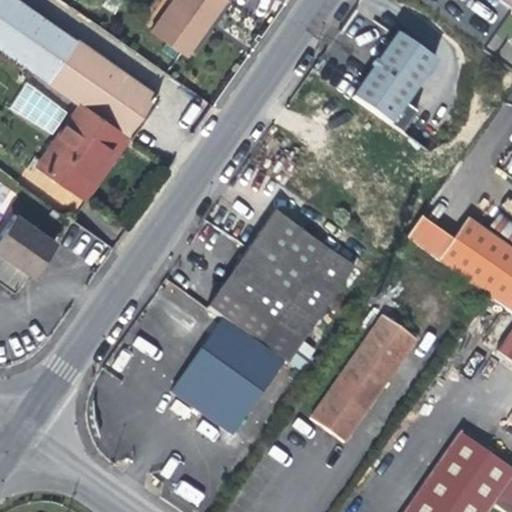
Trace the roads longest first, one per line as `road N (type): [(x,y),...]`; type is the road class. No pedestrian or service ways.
road 1 (unclassified): [(9,429),(310,0)]
road 2 (residential): [(9,429),(127,511)]
